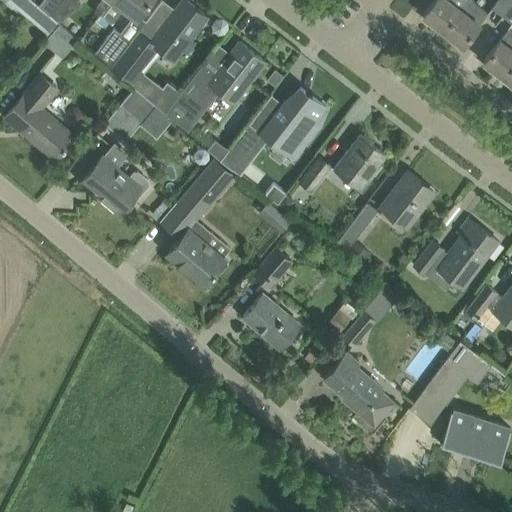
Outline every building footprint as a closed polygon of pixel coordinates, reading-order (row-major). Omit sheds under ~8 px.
[(3,0),(24,17),(34,5),(27,0),(3,0)] [(42,0),(37,6),(48,15),(59,0),(42,0)] [(102,9),(109,0),(59,0),(48,15),(57,22),(81,5),(79,0),(99,0),(96,4),(102,9)] [(111,22),(121,9),(124,5),(137,15),(148,0),(109,0),(102,9),(103,10),(100,13),(111,22)] [(130,41),(110,67),(129,82),(158,45),(161,48),(175,58),(207,16),(186,0),(181,0),(172,11),(151,40),(139,30),(130,41)] [(443,29),(465,0),(433,0),(423,14),(443,29)] [(471,0),(465,0),(443,29),(463,44),(487,12),(471,0)] [(502,15),(511,1),(511,0),(497,0),(492,7),(502,15)] [(511,23),(511,21),(511,1),(502,15),(511,23)] [(43,42),(61,57),(76,38),(58,24),(43,42)] [(110,67),(130,41),(113,28),(94,53),(110,67)] [(504,76),(511,65),(511,33),(507,30),(483,60),(504,76)] [(217,45),(196,72),(208,81),(219,90),(234,101),(265,60),(240,41),(229,54),(217,45)] [(180,94),(165,113),(178,124),(188,131),(219,90),(208,81),(196,72),(180,94)] [(63,148),(66,145),(65,144),(73,134),(39,106),(56,86),(41,73),(6,115),(54,156),(62,147),(63,148)] [(167,84),(152,103),(154,106),(164,113),(165,113),(180,94),(167,84)] [(223,156),(220,158),(233,168),(240,174),(249,162),(269,137),(276,143),(281,136),(300,150),(294,158),(295,159),(320,127),(318,126),(317,127),(317,128),(316,128),(312,125),(312,124),(316,119),(326,106),(300,87),(287,104),(284,101),(283,100),(284,98),(283,97),(282,99),(280,101),(272,95),(271,94),(272,94),(272,93),(271,92),(247,124),(228,148),(223,156)] [(120,104),(140,122),(154,106),(152,103),(134,88),(120,104)] [(360,187),(386,153),(360,133),(334,167),(360,187)] [(215,138),(208,148),(220,158),(223,156),(228,148),(215,138)] [(109,147),(82,179),(93,189),(90,192),(93,195),(96,191),(119,211),(135,192),(138,195),(148,183),(148,179),(138,170),(133,171),(129,176),(116,165),(122,158),(109,147)] [(213,156),(202,170),(223,187),(234,173),(213,156)] [(299,182),(310,191),(330,165),(319,157),(299,182)] [(406,225),(433,191),(408,171),(381,205),(406,225)] [(273,182),(265,192),(278,202),(286,191),(273,182)] [(195,214),(208,198),(195,189),(183,205),(195,214)] [(335,243),(344,251),(377,210),(367,202),(335,243)] [(280,211),(270,223),(281,232),(291,220),(280,211)] [(433,240),(415,264),(424,271),(431,262),(454,279),(463,286),(498,240),(472,220),(467,217),(458,229),(463,233),(448,252),(433,240)] [(225,257),(190,227),(189,226),(167,251),(204,282),(225,257)] [(370,251),(357,240),(349,250),(362,261),(370,251)] [(252,271),(271,287),(293,261),(274,244),(252,271)] [(386,311),(400,295),(388,284),(373,301),(386,311)] [(487,284),(468,308),(478,316),(487,304),(502,316),(511,323),(511,284),(503,296),(497,292),(487,284)] [(263,291),(243,315),(280,346),(300,322),(263,291)] [(350,317),(339,308),(328,321),(339,330),(350,317)] [(353,344),(376,319),(366,310),(343,335),(353,344)] [(452,342),(444,336),(439,341),(448,348),(452,342)] [(428,338),(408,370),(422,378),(441,346),(428,338)] [(375,416),(380,419),(394,402),(380,391),(383,388),(355,365),(359,360),(347,350),(325,377),(340,390),(341,388),(348,394),(344,400),(361,414),(364,411),(373,418),(375,416)] [(439,399),(459,371),(448,362),(428,391),(439,399)] [(500,458),(510,427),(451,408),(440,443),(463,451),(465,447),(500,458)]
